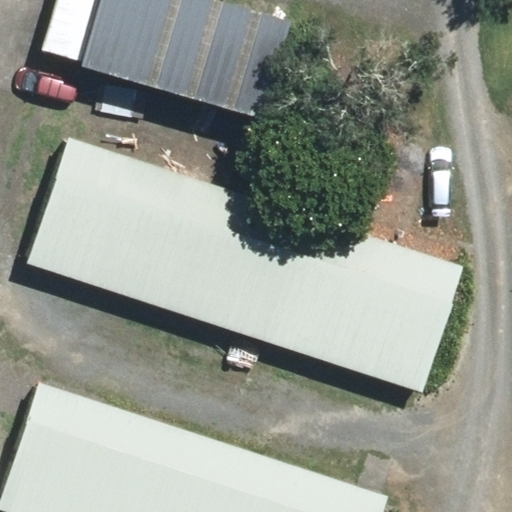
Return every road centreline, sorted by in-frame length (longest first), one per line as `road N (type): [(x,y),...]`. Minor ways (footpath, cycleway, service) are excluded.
road 1 (unknown): [(0,300),(67,328),(471,449)]
road 2 (unknown): [(471,449),(481,195)]
road 3 (unknown): [(481,195),(411,0)]
